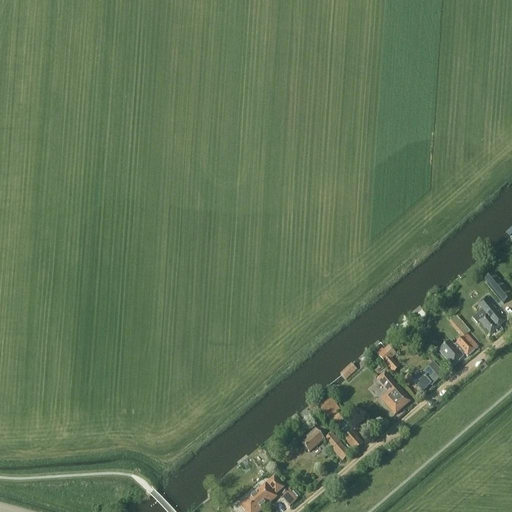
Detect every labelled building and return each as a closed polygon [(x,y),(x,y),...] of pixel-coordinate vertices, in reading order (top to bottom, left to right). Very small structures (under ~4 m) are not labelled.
[(494,274),(485,282),(503,304),(510,299),(511,297),(511,295),(501,282),(494,274)] [(500,327),(500,326),(506,321),(487,297),(477,305),(482,311),(472,319),(477,325),(479,323),(489,335),(500,327)] [(456,317),(451,323),(456,329),(462,324),(456,317)] [(410,339),(415,335),(409,329),(405,333),(410,339)] [(462,357),(464,354),(467,357),(477,348),(467,336),(454,347),(450,342),(439,352),(452,367),(458,362),(462,357)] [(393,351),(389,347),(383,351),(382,350),(377,355),(393,373),(399,368),(392,360),(396,356),(392,352),(393,351)] [(356,370),(351,364),(340,375),(345,381),(356,370)] [(431,386),(444,376),(434,364),(422,375),(419,372),(411,379),(416,384),(415,386),(422,394),(431,386)] [(410,402),(385,374),(377,381),(388,393),(380,400),(395,415),(410,402)] [(414,382),(408,375),(401,381),(407,388),(414,382)] [(326,418),(336,410),(328,400),(317,408),(326,418)] [(336,426),(343,421),(338,415),(332,420),(336,426)] [(309,453),(324,440),(315,430),(306,438),(308,440),(302,445),(309,453)] [(343,439),(354,452),(363,444),(352,431),(343,439)] [(350,455),(340,443),(331,434),(325,439),(333,449),(332,450),(342,462),(350,455)] [(265,485),(262,488),(240,507),(244,511),(260,511),(277,499),(275,497),(284,489),(275,477),(265,485)] [(297,501),(290,492),(282,499),(290,508),(297,501)]
